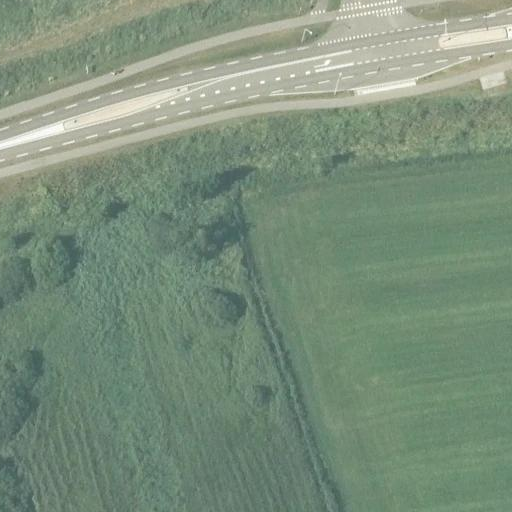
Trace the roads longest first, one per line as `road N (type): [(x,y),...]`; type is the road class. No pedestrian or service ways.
road 1 (primary): [(0,156),(376,69)]
road 2 (primary): [(357,45),(139,92),(0,137)]
road 3 (primary): [(376,69),(511,46)]
road 4 (primary): [(511,20),(388,39)]
